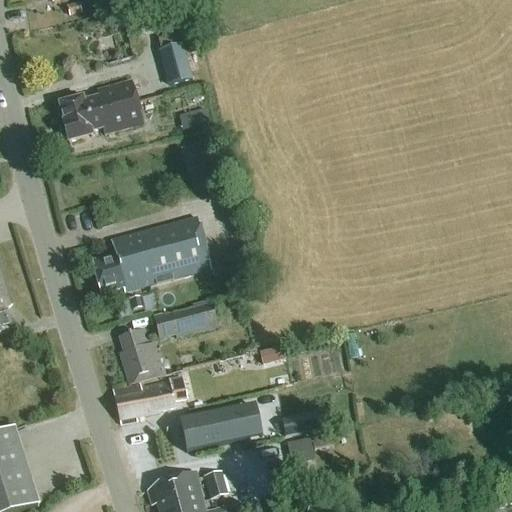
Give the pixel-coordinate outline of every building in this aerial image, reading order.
[(82,16),(80,5),(67,8),(70,19),(82,16)] [(184,53),(160,61),(168,90),(193,83),(184,53)] [(65,125),(64,126),(138,108),(132,85),(100,93),(101,99),(85,104),(84,100),(60,106),(65,125)] [(138,108),(64,126),(60,131),(63,140),(70,144),(94,138),(93,134),(105,131),(107,137),(143,127),(138,108)] [(210,110),(186,116),(190,131),(214,124),(210,110)] [(201,222),(114,245),(118,259),(96,264),(104,296),(126,291),(127,295),(214,273),(201,222)] [(0,339),(12,336),(6,315),(13,309),(0,266),(0,339)] [(144,299),(129,302),(132,313),(146,309),(144,299)] [(245,299),(235,301),(237,315),(247,314),(245,299)] [(153,319),(159,344),(207,332),(217,330),(212,307),(206,309),(205,304),(192,307),(193,312),(164,320),(163,316),(153,319)] [(127,386),(161,376),(155,357),(151,358),(144,336),(120,343),(123,355),(118,356),(127,386)] [(282,351),(259,357),(263,371),(286,365),(282,351)] [(174,405),(188,403),(183,382),(170,385),(170,388),(142,393),(141,389),(112,393),(121,429),(137,425),(137,421),(175,411),(174,405)] [(182,426),(188,456),(262,439),(256,410),(182,426)] [(283,428),(285,440),(325,431),(322,419),(283,428)] [(0,511),(33,511),(40,510),(16,432),(0,437),(0,511)] [(312,440),(315,454),(329,451),(327,437),(312,440)] [(315,465),(310,443),(287,447),(292,470),(315,465)] [(206,511),(197,476),(163,484),(150,494),(154,511),(206,511)] [(204,480),(210,503),(227,498),(221,476),(204,480)]
